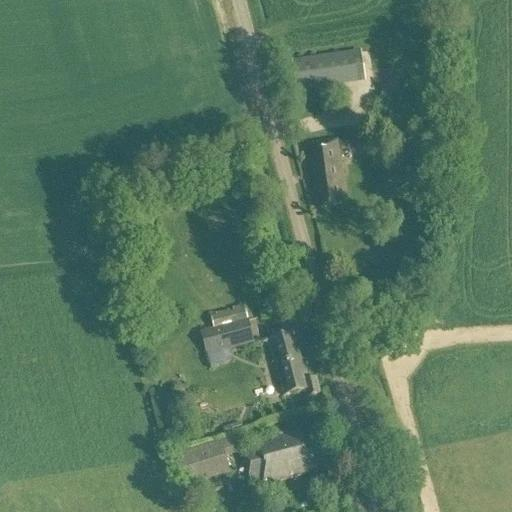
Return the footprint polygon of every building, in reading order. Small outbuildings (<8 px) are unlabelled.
[(360,53),(291,63),(296,96),(365,86),(360,53)] [(322,213),(347,208),(342,169),(339,169),(335,145),(305,149),(309,176),(314,175),(317,197),(319,196),(322,213)] [(205,359),(253,346),(242,307),(232,310),(233,314),(229,315),(228,312),(215,316),(216,318),(209,320),(213,331),(199,335),(205,359)] [(306,403),(317,400),(313,385),(307,386),(295,340),(270,346),(281,394),(286,393),(288,400),(304,396),(306,403)] [(251,485),(261,482),(264,492),(325,475),(324,471),(317,446),(301,451),(296,436),(253,448),(251,448),(253,455),(253,456),(245,458),(243,459),(251,485)] [(244,455),(239,438),(166,461),(177,496),(180,495),(183,507),(203,500),(199,486),(229,477),(224,461),(244,455)]
